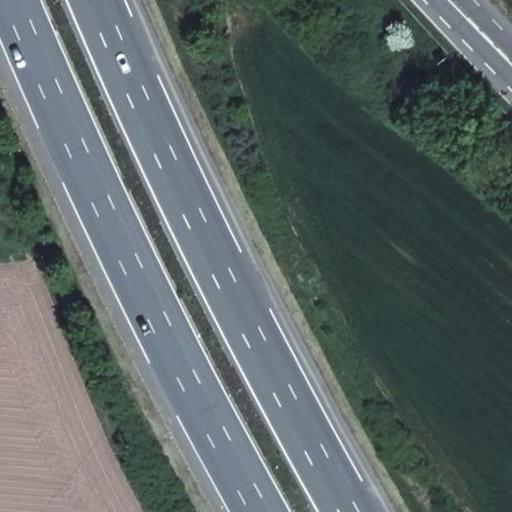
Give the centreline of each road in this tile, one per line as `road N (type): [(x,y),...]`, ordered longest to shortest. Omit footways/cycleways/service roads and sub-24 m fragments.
road 1 (motorway): [(352,511),(239,305),(100,0)]
road 2 (motorway): [(15,0),(165,333),(262,511)]
